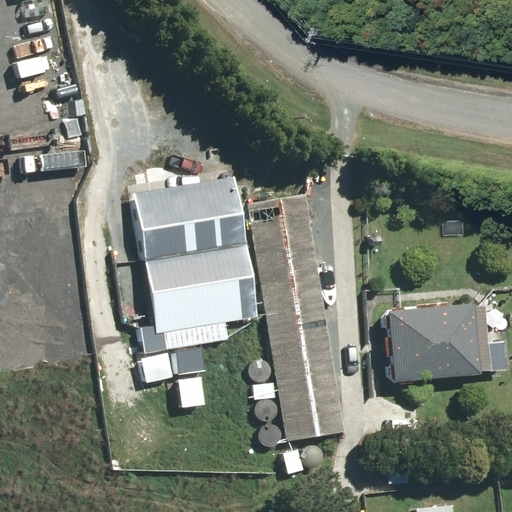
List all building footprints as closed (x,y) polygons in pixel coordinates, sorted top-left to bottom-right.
[(74,23),(0,35),(0,123),(8,173),(0,173),(0,211),(14,209),(38,354),(126,340),(74,23)] [(226,338),(225,320),(258,315),(233,174),(186,182),(182,161),(148,167),(152,188),(129,192),(154,333),(161,331),(162,348),(226,338)] [(147,171),(137,173),(139,187),(149,185),(147,171)] [(343,430),(303,193),(247,202),(287,439),(343,430)] [(472,300),(385,308),(391,379),(504,368),(501,338),(486,339),(483,302),(473,303),(472,300)] [(0,393),(0,481),(255,440),(241,354),(91,379),(89,361),(52,367),(55,385),(0,393)] [(320,443),(277,449),(281,475),(324,469),(320,443)] [(77,501),(6,511),(267,511),(260,471),(118,494),(115,479),(75,485),(77,501)] [(413,506),(413,511),(451,511),(450,502),(413,506)]
